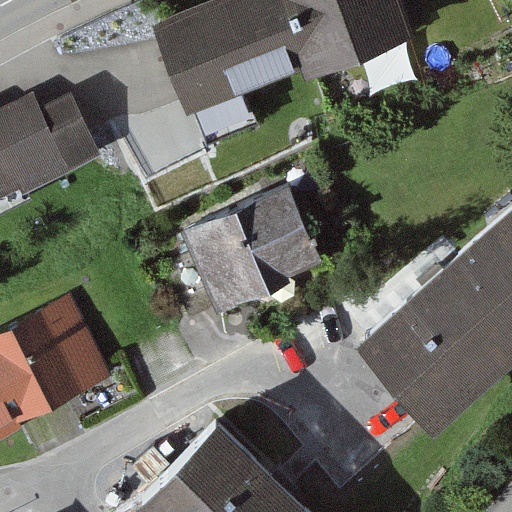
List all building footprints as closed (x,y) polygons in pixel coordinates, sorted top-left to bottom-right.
[(386,0),(216,0),(138,30),(171,115),(281,73),(285,83),(402,38),(386,0)] [(8,91),(0,94),(0,196),(87,155),(57,92),(17,111),(8,91)] [(287,182),(179,232),(214,308),(322,258),(287,182)] [(511,213),(503,202),(329,341),(404,433),(511,345),(511,213)] [(71,298),(0,334),(0,438),(114,382),(71,298)] [(292,511),(191,411),(102,499),(115,511),(292,511)]
